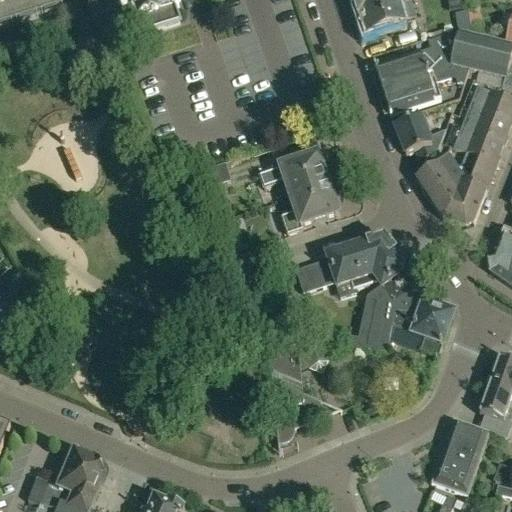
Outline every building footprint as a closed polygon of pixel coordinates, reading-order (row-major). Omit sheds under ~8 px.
[(0,0),(0,29),(63,9),(59,0),(0,0)] [(115,0),(118,7),(119,7),(121,12),(106,17),(108,22),(111,21),(115,36),(117,41),(123,44),(178,25),(174,10),(178,8),(174,0),(115,0)] [(353,0),(366,38),(408,25),(407,24),(417,20),(412,4),(402,8),(399,1),(403,0),(353,0)] [(479,12),(467,14),(470,33),(471,33),(483,36),(479,12)] [(455,16),(458,33),(457,34),(460,35),(470,33),(467,14),(455,16)] [(375,70),(383,94),(453,71),(468,73),(452,69),(460,35),(457,34),(428,42),(431,52),(375,70)] [(452,69),(468,73),(479,75),(477,85),(501,91),(511,94),(511,71),(509,71),(511,59),(511,47),(460,35),(452,69)] [(453,71),(383,94),(390,118),(441,102),(436,85),(455,79),(457,86),(464,88),(468,73),(453,71)] [(467,116),(509,133),(511,127),(511,126),(511,103),(477,91),(467,116)] [(509,133),(467,116),(459,137),(501,154),(504,148),(505,148),(509,140),(507,138),(509,133)] [(420,120),(394,129),(406,158),(422,152),(426,162),(435,158),(445,134),(428,140),(420,120)] [(482,183),(490,186),(501,160),(499,159),(501,154),(459,137),(454,151),(460,153),(456,163),(464,166),(463,168),(476,173),(484,176),(482,183)] [(290,199),(330,186),(326,173),(322,174),(317,159),(259,178),(263,191),(284,184),(290,199)] [(468,187),(450,160),(417,182),(443,222),(466,232),(468,230),(472,228),(474,229),(487,195),(469,188),(468,187)] [(231,184),(226,167),(201,175),(205,192),(231,184)] [(484,176),(476,173),(469,188),(487,195),(490,186),(482,183),(484,176)] [(330,186),(290,199),(295,216),(281,220),(287,238),(303,233),(301,229),(336,217),(332,202),(335,201),(330,186)] [(238,256),(230,224),(212,228),(220,260),(238,256)] [(511,234),(501,230),(488,265),(489,274),(505,285),(511,268),(511,234)] [(358,298),(356,292),(367,288),(371,281),(375,280),(382,288),(367,299),(358,342),(349,340),(347,349),(386,355),(391,330),(394,317),(394,314),(418,316),(423,299),(420,295),(423,292),(421,289),(397,256),(388,246),(385,242),(383,242),(381,241),(379,242),(374,243),(326,259),(336,290),(341,303),(358,298)] [(331,288),(324,265),(296,274),(304,297),(331,288)] [(394,317),(391,330),(424,341),(420,352),(438,359),(446,337),(449,327),(451,323),(451,320),(451,318),(450,316),(448,312),(443,311),(437,309),(437,306),(437,305),(435,303),(433,301),(430,300),(427,300),(426,300),(425,301),(424,302),(419,318),(418,317),(418,316),(394,314),(394,317)] [(347,349),(349,340),(312,334),(296,334),(294,343),(310,343),(347,349)] [(298,349),(267,353),(279,449),(281,449),(283,449),(285,448),(287,448),(289,447),(291,446),(292,444),(294,442),(295,441),(296,439),(296,437),(296,435),(296,433),(296,431),(295,429),(325,416),(320,406),(304,398),(298,349)] [(329,364),(322,349),(303,357),(309,372),(322,377),(329,364)] [(511,364),(500,360),(480,415),(485,417),(504,424),(511,426),(511,364)] [(441,458),(431,485),(438,488),(467,498),(491,434),(480,430),(455,421),(449,436),(441,458)] [(0,424),(0,455),(11,429),(0,424)] [(103,468),(100,466),(75,455),(60,490),(51,487),(50,488),(38,483),(29,505),(42,510),(40,511),(90,511),(101,489),(106,478),(106,474),(106,472),(104,469),(103,468)] [(511,493),(498,490),(496,498),(511,501),(511,493)] [(181,511),(168,506),(168,507),(154,501),(149,511),(181,511)]
